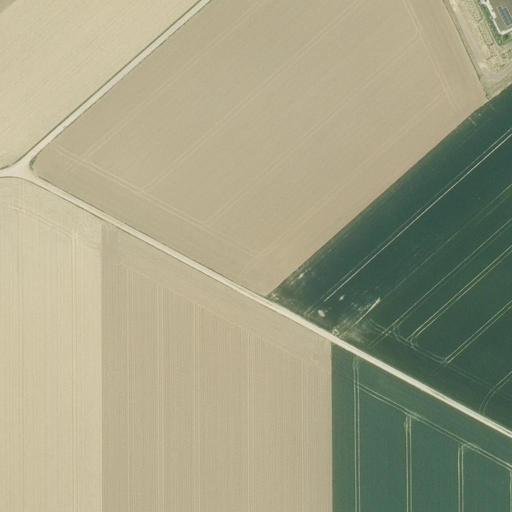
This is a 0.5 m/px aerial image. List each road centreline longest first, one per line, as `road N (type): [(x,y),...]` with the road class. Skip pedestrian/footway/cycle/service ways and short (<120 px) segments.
road 1 (track): [(15,169),(511,436)]
road 2 (track): [(15,169),(209,0)]
